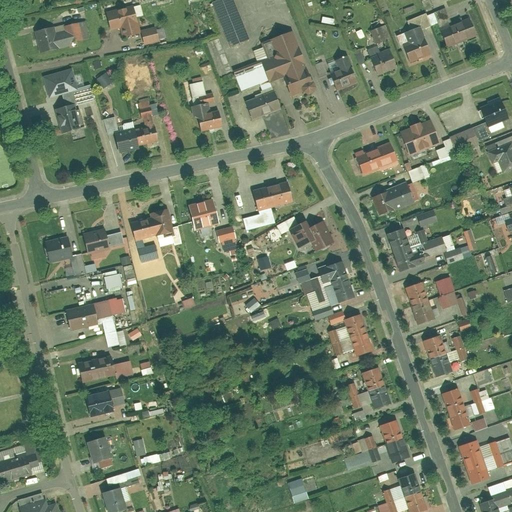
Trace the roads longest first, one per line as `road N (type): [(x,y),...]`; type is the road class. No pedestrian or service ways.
road 1 (residential): [(451,511),(345,212),(309,142)]
road 2 (residential): [(70,480),(3,208)]
road 3 (residential): [(40,199),(309,142)]
road 4 (residential): [(309,142),(511,61)]
road 5 (residential): [(0,53),(40,199)]
